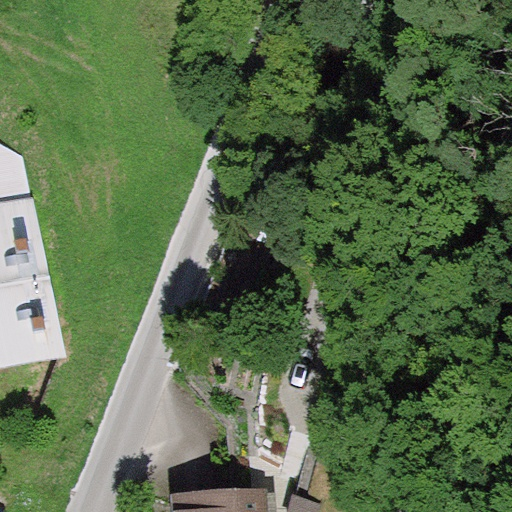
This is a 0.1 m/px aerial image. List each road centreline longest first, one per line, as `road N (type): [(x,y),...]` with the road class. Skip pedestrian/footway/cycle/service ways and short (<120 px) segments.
road 1 (residential): [(297,0),(84,511)]
road 2 (track): [(369,0),(374,381),(411,511)]
